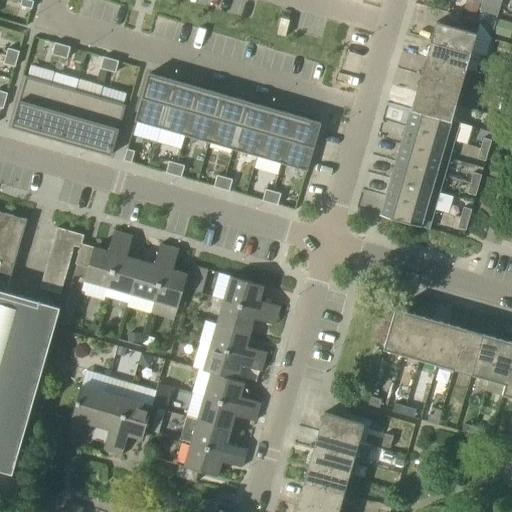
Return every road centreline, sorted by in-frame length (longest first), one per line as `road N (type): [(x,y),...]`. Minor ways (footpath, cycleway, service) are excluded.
road 1 (residential): [(55,0),(48,22),(363,110)]
road 2 (residential): [(322,241),(0,151)]
road 3 (residential): [(251,511),(322,241)]
road 4 (residential): [(511,294),(322,241)]
road 5 (residential): [(322,241),(363,110)]
